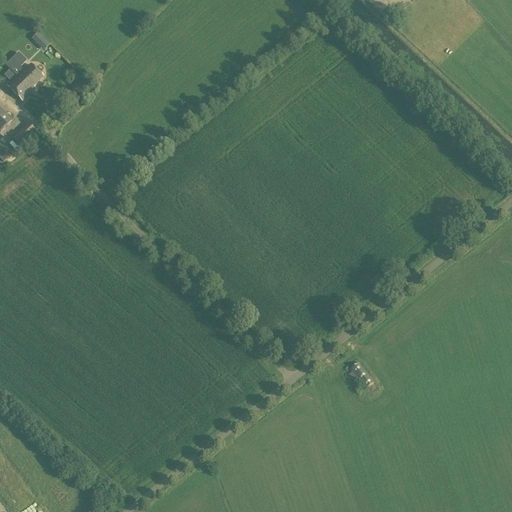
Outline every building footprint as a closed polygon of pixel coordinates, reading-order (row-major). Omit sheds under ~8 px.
[(31,40),(43,51),(50,44),(38,32),(31,40)] [(5,65),(15,75),(27,88),(26,89),(30,93),(34,89),(32,88),(42,78),(30,65),(23,72),(20,69),(20,67),(26,61),(18,52),(5,65)] [(21,102),(30,93),(26,89),(27,88),(15,75),(5,85),(21,102)] [(76,94),(82,87),(77,82),(70,88),(76,94)] [(0,132),(12,121),(0,109),(0,132)] [(20,146),(35,132),(28,123),(12,138),(20,146)] [(0,159),(2,162),(14,152),(0,136),(0,159)] [(374,383),(359,364),(350,370),(351,373),(348,376),(353,382),(356,379),(365,390),(374,383)]
